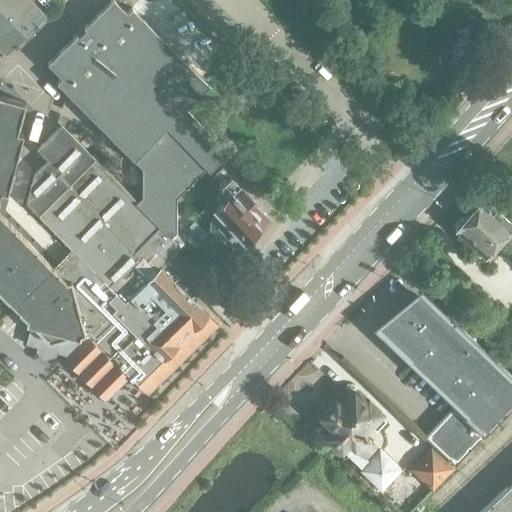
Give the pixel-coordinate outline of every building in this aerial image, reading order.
[(0,291),(24,316),(24,323),(29,324),(24,344),(35,347),(34,350),(55,356),(56,352),(65,354),(64,357),(105,398),(130,373),(148,390),(218,319),(159,261),(179,241),(169,231),(174,226),(179,197),(209,167),(206,164),(225,145),(183,104),(206,80),(128,2),(123,7),(115,0),(101,0),(80,22),(82,24),(75,31),(73,29),(44,58),(58,72),(53,77),(139,163),(140,192),(135,196),(58,120),(35,144),(45,155),(32,169),(24,198),(90,264),(83,271),(64,276),(0,212),(0,208),(22,129),(16,127),(24,99),(0,92),(0,291)] [(0,0),(0,49),(6,55),(46,16),(30,0),(0,0)] [(255,229),(265,220),(225,181),(216,191),(222,196),(207,211),(212,215),(204,223),(204,232),(217,245),(229,248),(237,240),(241,244),(242,243),(249,243),(255,238),(256,230),(257,230),(255,229)] [(511,247),(511,228),(510,227),(511,226),(482,199),(453,231),(483,259),(501,238),(511,247)] [(454,461),(511,399),(511,376),(444,312),(440,316),(419,296),(386,326),(402,340),(398,344),(456,398),(424,433),(454,461)] [(326,436),(340,449),(360,468),(358,469),(379,489),(399,468),(378,448),(367,460),(363,455),(373,444),(358,429),(366,420),(375,428),(385,417),(353,387),(341,400),(339,399),(336,402),(334,400),(319,417),(332,430),(326,436)] [(431,489),(454,465),(432,444),(410,468),(431,489)]
